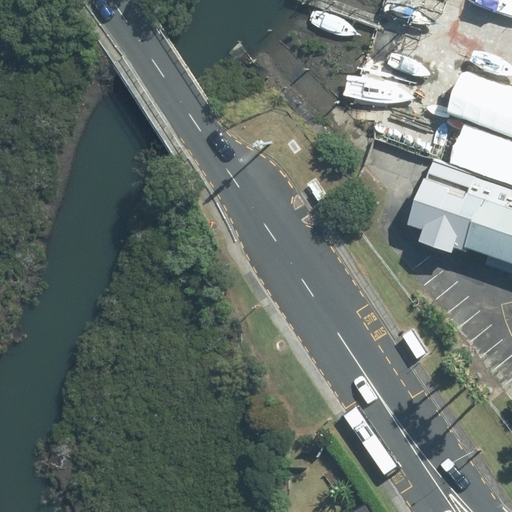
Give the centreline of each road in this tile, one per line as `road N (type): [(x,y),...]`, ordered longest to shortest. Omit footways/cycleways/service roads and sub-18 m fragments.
road 1 (secondary): [(112,0),(351,352)]
road 2 (secondary): [(351,352),(489,511)]
road 3 (secondary): [(443,511),(351,352)]
